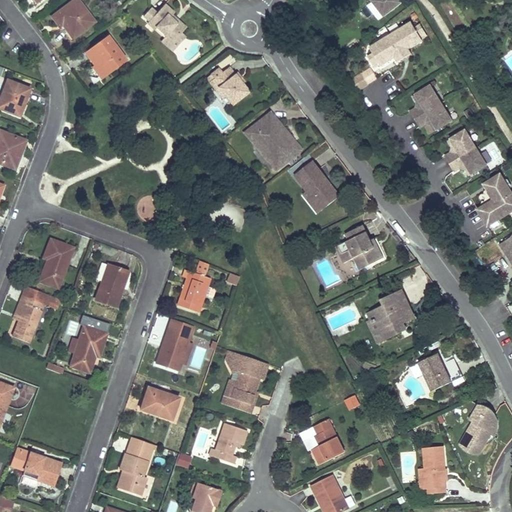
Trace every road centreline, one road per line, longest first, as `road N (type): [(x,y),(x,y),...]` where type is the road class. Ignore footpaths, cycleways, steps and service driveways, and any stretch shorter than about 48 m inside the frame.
road 1 (residential): [(511,385),(450,277),(265,37)]
road 2 (residential): [(25,202),(139,245),(156,262),(73,511)]
road 3 (residential): [(25,202),(55,95),(44,56),(1,0)]
road 4 (residential): [(266,496),(260,459),(289,372),(301,365)]
